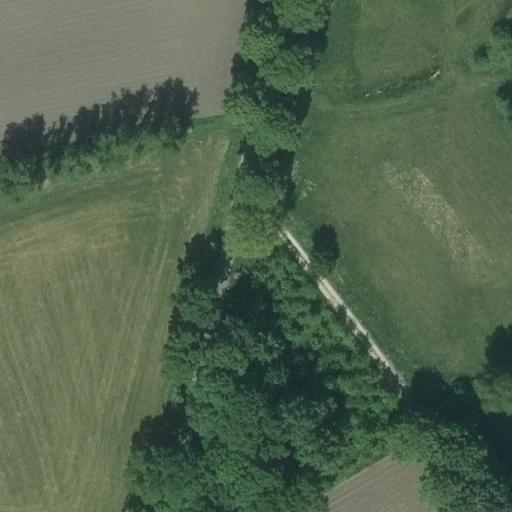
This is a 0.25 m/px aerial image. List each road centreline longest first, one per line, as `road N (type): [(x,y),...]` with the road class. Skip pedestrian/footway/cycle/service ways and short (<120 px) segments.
road 1 (unclassified): [(165,511),(285,0)]
road 2 (track): [(488,511),(243,186)]
